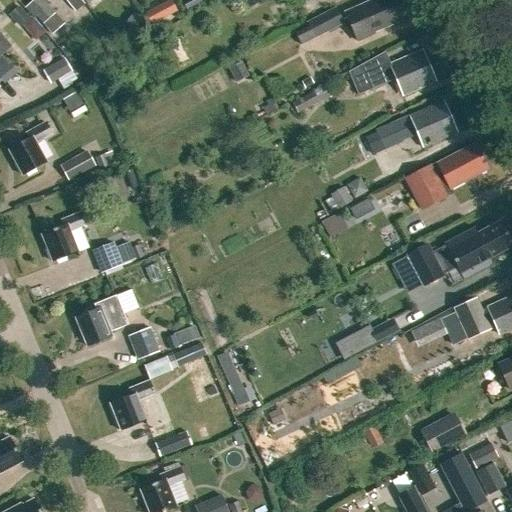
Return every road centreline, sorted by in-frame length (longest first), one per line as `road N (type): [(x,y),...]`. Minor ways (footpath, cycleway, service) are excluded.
road 1 (residential): [(91,511),(0,280)]
road 2 (residential): [(511,130),(457,0)]
